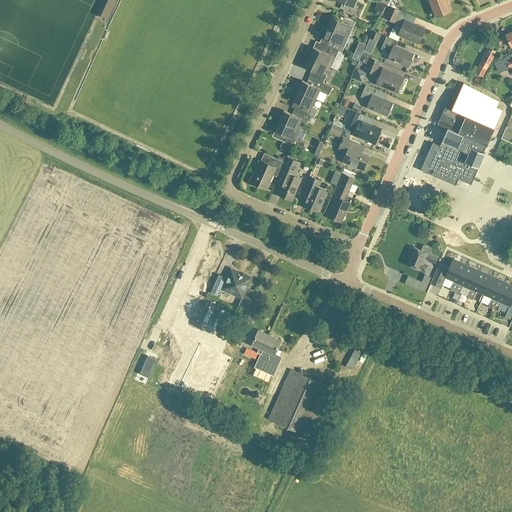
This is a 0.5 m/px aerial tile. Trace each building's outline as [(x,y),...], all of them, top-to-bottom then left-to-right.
[(107,0),(100,16),(108,20),(117,0),(107,0)] [(358,16),(363,4),(356,0),(339,0),(346,3),(343,9),(358,16)] [(430,0),(436,16),(450,10),(447,0),(448,0),(430,0)] [(399,9),(396,8),(389,5),(383,19),(395,24),(401,10),(399,9)] [(352,31),(357,21),(352,19),(349,25),(331,17),(326,26),(349,37),(352,31)] [(419,43),(425,29),(413,24),(414,23),(405,19),(398,35),(419,43)] [(336,43),(334,49),(338,51),(342,53),(349,37),(326,26),(322,37),(336,43)] [(511,46),(511,29),(511,30),(511,32),(507,34),(498,38),(501,45),(509,41),(511,46)] [(376,41),(379,33),(373,31),(370,39),(376,41)] [(364,35),(361,42),(366,44),(369,37),(364,35)] [(413,54),(394,46),(396,40),(387,36),(382,48),(391,52),(388,58),(408,67),(413,54)] [(331,67),(334,59),(338,51),(334,49),(326,46),(324,51),(313,46),(309,56),(327,65),(327,66),(331,67)] [(487,67),(488,67),(496,52),(488,48),(481,63),(476,73),(482,76),(487,67)] [(323,82),(324,82),(327,74),(324,73),(327,66),(327,65),(309,56),(304,66),(320,74),(317,80),(317,79),(317,80),(323,83),(323,82)] [(381,62),(370,57),(364,71),(375,76),(381,62)] [(397,92),(404,77),(383,68),(377,84),(397,92)] [(298,90),(316,98),(319,91),(328,95),(332,86),(324,82),(323,82),(323,83),(320,88),(302,80),(298,90)] [(438,124),(448,129),(445,135),(484,151),(487,146),(488,145),(487,145),(503,110),(497,107),(500,101),(464,83),(463,86),(456,83),(455,83),(456,83),(438,124)] [(387,116),(393,103),(373,95),(376,89),(366,85),(361,97),(371,101),(368,108),(387,116)] [(316,98),(298,90),(293,100),(305,105),(302,111),(304,113),(305,113),(309,115),(308,115),(314,118),(318,109),(312,106),(316,98)] [(279,117),(280,119),(279,120),(298,129),(301,121),(305,122),(308,115),(309,115),(305,113),(304,113),(302,118),(284,110),(283,111),(281,111),(279,117)] [(354,134),(375,143),(381,129),(358,119),(361,114),(351,110),(346,123),(357,128),(354,134)] [(298,129),(279,120),(279,121),(277,121),(274,127),(276,128),(275,130),(283,134),(280,139),(297,147),(300,139),(297,138),(300,130),(298,129)] [(328,133),(339,138),(344,128),(342,128),(343,127),(333,122),(328,133)] [(511,129),(506,127),(502,138),(511,142),(511,129)] [(433,143),(421,170),(457,185),(459,179),(472,184),(486,153),(484,152),(484,151),(445,135),(440,146),(433,143)] [(363,170),(369,156),(355,150),(358,144),(344,137),(338,149),(346,153),(343,161),(363,170)] [(258,186),(267,190),(273,175),(277,177),(285,160),(279,157),(278,160),(272,157),(269,165),(261,161),(254,176),(252,177),(249,182),(250,184),(256,187),(258,186)] [(287,157),(280,174),(276,182),(283,185),(278,195),(292,200),(301,178),(292,174),(298,161),(287,157)] [(344,200),(353,178),(342,174),(337,185),(339,186),(335,196),(336,197),(328,216),(341,222),(349,202),(344,200)] [(309,176),(304,189),(300,198),(305,201),(303,205),(318,211),(326,192),(317,188),(320,181),(309,176)] [(458,240),(455,249),(466,253),(470,244),(458,240)] [(436,263),(438,257),(430,253),(432,248),(424,245),(422,250),(415,247),(407,264),(426,271),(428,265),(422,263),(424,258),(436,263)] [(443,268),(439,279),(444,281),(446,278),(454,282),(450,291),(455,293),(467,265),(459,262),(456,261),(453,260),(450,268),(449,270),(443,268)] [(467,265),(455,293),(459,295),(463,286),(471,290),(479,271),(477,270),(474,269),(467,265)] [(223,289),(228,292),(238,272),(231,269),(227,278),(219,274),(211,293),(219,297),(223,289)] [(471,290),(467,298),(472,300),(476,292),(484,295),(492,277),(490,276),(487,274),(479,271),(471,290)] [(238,305),(246,308),(254,290),(247,287),(251,278),(244,275),(243,275),(238,274),(238,272),(228,292),(242,298),(238,305)] [(492,277),(484,295),(492,299),(488,307),(493,309),(505,282),(497,279),(494,278),(492,277)] [(511,285),(505,282),(493,309),(497,311),(501,303),(510,306),(508,309),(511,310),(511,285)] [(422,283),(419,290),(425,292),(428,285),(422,283)] [(193,311),(207,318),(212,307),(198,300),(193,311)] [(244,340),(249,329),(241,326),(237,337),(244,340)] [(259,329),(252,344),(253,344),(259,347),(257,352),(261,354),(270,335),(259,330),(259,329)] [(261,354),(255,366),(273,375),(281,357),(275,353),(281,340),(280,339),(280,340),(270,335),(261,354)] [(232,361),(199,346),(179,390),(212,405),(232,361)] [(148,356),(140,374),(149,378),(156,360),(148,356)] [(307,436),(329,387),(292,370),(269,419),(307,436)] [(239,380),(236,385),(244,391),(247,386),(239,380)]
